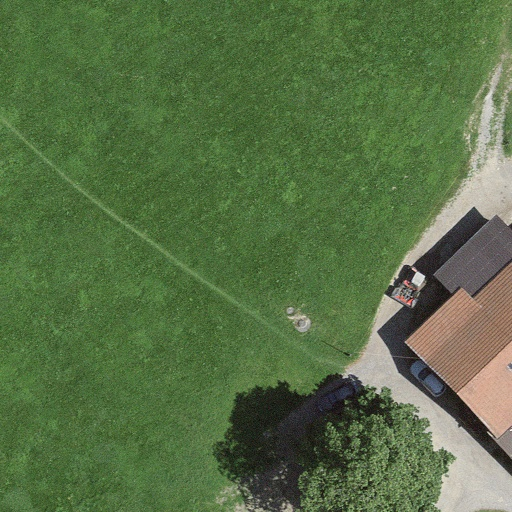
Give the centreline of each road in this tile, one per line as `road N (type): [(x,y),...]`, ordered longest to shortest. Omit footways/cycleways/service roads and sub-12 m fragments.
road 1 (unclassified): [(444,511),(462,489),(453,437),(394,360),(411,281),(511,171)]
road 2 (track): [(488,196),(484,115),(511,34)]
